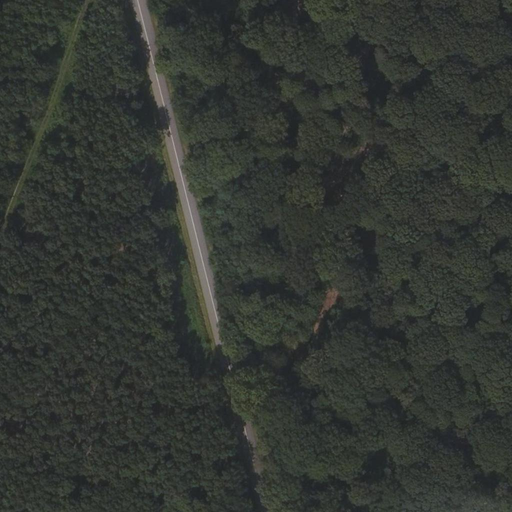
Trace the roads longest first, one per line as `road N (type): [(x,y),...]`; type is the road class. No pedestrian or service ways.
road 1 (tertiary): [(136,0),(268,511)]
road 2 (track): [(0,242),(89,0)]
